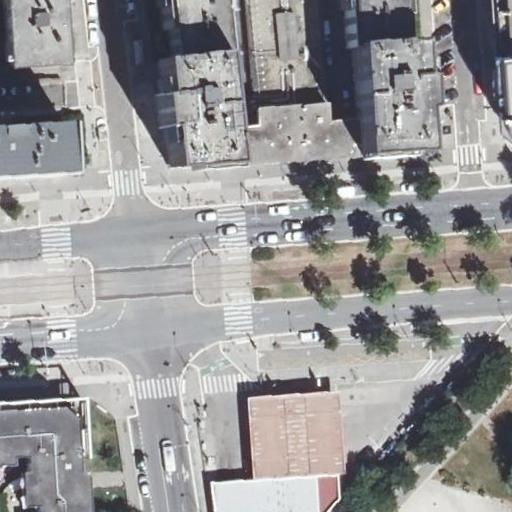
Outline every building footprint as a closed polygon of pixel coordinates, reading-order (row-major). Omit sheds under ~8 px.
[(11,66),(61,63),(59,27),(62,27),(62,20),(61,13),(58,14),(56,0),(3,0),(6,42),(9,42),(11,66)] [(158,62),(220,54),(226,54),(219,0),(160,0),(164,29),(168,29),(171,57),(158,59),(158,62)] [(324,43),(319,0),(246,0),(256,114),(227,117),(232,165),(286,162),(360,157),(358,109),(329,110),(324,43)] [(344,0),(348,46),(415,42),(415,40),(402,41),(400,15),(405,15),(404,0),(344,0)] [(511,0),(493,0),(497,46),(511,44),(511,0)] [(145,42),(140,43),(143,68),(153,67),(150,42),(145,42)] [(360,157),(423,152),(420,109),(426,109),(424,75),(418,75),(415,42),(348,46),(348,48),(354,48),(358,109),(360,157)] [(511,44),(497,46),(501,121),(511,130),(511,44)] [(171,168),(232,165),(227,117),(220,54),(158,62),(162,94),(156,94),(160,129),(166,128),(171,168)] [(0,179),(66,176),(66,174),(68,174),(66,124),(14,127),(14,120),(0,120),(0,179)] [(336,397),(246,404),(250,480),(337,474),(341,473),(336,397)] [(0,459),(25,459),(26,492),(23,493),(23,508),(35,508),(35,511),(89,511),(88,488),(80,488),(79,458),(87,458),(85,432),(85,425),(83,399),(83,398),(79,398),(56,399),(49,400),(27,401),(20,402),(0,402),(0,459)] [(210,483),(214,511),(326,511),(339,498),(337,474),(250,480),(211,483),(210,483)]
